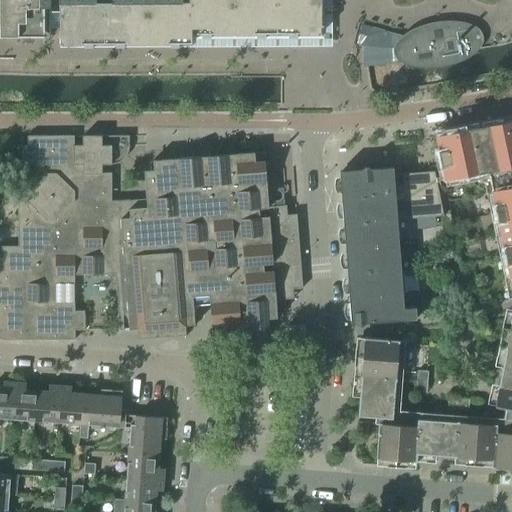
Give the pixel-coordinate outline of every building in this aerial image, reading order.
[(511,0),(0,0),(0,37),(50,37),(50,14),(59,14),(59,36),(59,44),(83,44),(83,49),(92,49),(92,39),(115,38),(115,49),(124,49),(124,44),(126,44),(169,44),(169,48),(179,48),(179,38),(191,38),(191,36),(201,36),(201,38),(211,38),(211,36),(256,36),(256,39),(265,39),(265,36),(288,36),(288,38),(297,38),(297,36),(321,36),(320,0),(511,0)] [(419,26),(409,32),(406,34),(406,33),(398,42),(397,42),(396,51),(395,52),(400,58),(400,60),(411,64),(411,65),(425,66),(426,67),(442,65),(442,66),(458,61),(459,61),(471,54),(472,54),(480,45),(481,45),(482,37),(483,36),(477,29),(478,28),(467,24),(467,23),(452,21),(452,20),(436,22),(435,22),(419,27),(419,26)] [(364,25),(360,40),(376,45),(381,30),(364,25)] [(511,120),(479,128),(479,127),(466,130),(435,136),(444,181),(487,172),(511,290),(511,120)] [(434,135),(435,136),(466,130),(466,128),(465,125),(446,129),(436,131),(436,130),(435,129),(434,128),(432,128),(430,129),(429,130),(430,132),(430,133),(431,134),(432,135),(434,135)] [(111,247),(112,201),(112,187),(124,187),(124,181),(138,181),(138,136),(84,135),(84,147),(75,147),(75,135),(28,135),(28,145),(19,145),(20,246),(1,246),(1,257),(0,256),(0,328),(1,328),(2,340),(75,343),(75,330),(87,330),(87,311),(76,310),(76,274),(111,275),(111,247)] [(112,201),(111,247),(111,275),(124,275),(127,311),(117,312),(119,331),(138,329),(139,339),(185,335),(185,326),(194,325),(193,307),(209,306),(211,324),(220,323),(221,332),(268,329),(267,319),(277,318),(275,300),(275,296),(274,291),(302,289),(296,215),(295,215),(287,215),(286,206),(277,206),(270,207),(266,156),(155,161),(155,173),(146,173),(147,210),(128,211),(128,201),(112,201)] [(443,216),(435,178),(434,172),(393,175),(393,168),(370,170),(365,167),(361,170),(339,172),(350,324),(355,324),(360,327),(366,323),(416,320),(415,308),(403,309),(397,220),(443,216)] [(511,314),(494,406),(505,408),(502,423),(496,422),(495,426),(417,420),(416,427),(378,424),(376,459),(416,462),(417,454),(492,460),(491,467),(497,468),(497,469),(507,470),(507,469),(510,469),(511,470),(511,314)] [(286,327),(287,342),(287,346),(306,345),(305,326),(286,327)] [(363,338),(360,378),(395,380),(398,341),(363,338)] [(417,371),(416,382),(427,383),(428,372),(417,371)] [(395,380),(360,378),(357,416),(392,419),(395,380)] [(0,419),(12,420),(14,383),(3,382),(3,388),(0,388),(0,419)] [(427,383),(416,382),(415,392),(426,393),(427,383)] [(12,420),(34,422),(36,391),(25,390),(25,384),(14,383),(12,420)] [(34,422),(57,424),(60,387),(48,386),(48,392),(36,391),(34,422)] [(79,439),(82,439),(85,395),(70,394),(71,388),(60,387),(57,424),(80,425),(79,439)] [(129,429),(127,454),(158,456),(160,439),(166,440),(167,418),(120,415),(122,391),(100,390),(100,396),(85,395),(82,439),(87,439),(88,426),(129,429)] [(447,409),(458,410),(458,399),(448,398),(447,409)] [(458,399),(458,410),(468,410),(469,399),(458,399)] [(356,433),(367,434),(368,423),(357,422),(356,433)] [(127,454),(126,478),(163,480),(163,469),(157,469),(158,456),(127,454)] [(0,468),(8,469),(9,458),(0,457),(0,468)] [(9,458),(8,469),(18,470),(19,459),(9,458)] [(43,471),(53,472),(54,461),(32,460),(31,470),(43,471)] [(54,461),(53,472),(64,473),(65,462),(54,461)] [(83,475),(85,475),(94,475),(95,464),(84,464),(83,475)] [(0,494),(9,495),(17,496),(19,476),(0,474),(0,494)] [(126,478),(124,500),(155,502),(156,491),(162,492),(163,480),(126,478)] [(71,486),(71,496),(82,497),(82,486),(71,486)] [(55,488),(54,498),(65,499),(65,489),(55,488)] [(0,511),(7,511),(9,495),(0,494),(0,511)] [(82,497),(71,496),(70,507),(81,507),(82,497)] [(65,499),(54,498),(53,509),(64,510),(65,499)] [(124,500),(123,511),(154,511),(155,502),(124,500)]
